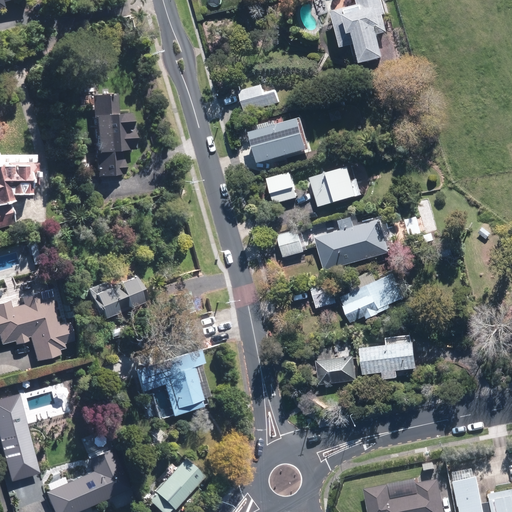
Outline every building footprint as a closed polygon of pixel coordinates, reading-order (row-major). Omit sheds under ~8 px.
[(390,33),(380,0),(358,0),(360,5),(331,14),(341,47),(356,42),(363,64),(389,57),(382,36),(390,33)] [(265,93),(264,85),(239,91),(244,112),(280,104),(277,90),(265,93)] [(113,93),(90,93),(93,176),(123,176),(123,153),(134,153),(134,135),(124,135),(124,113),(113,113),(113,93)] [(302,120),(252,133),(260,164),(310,151),(302,120)] [(0,154),(0,227),(18,222),(9,195),(30,195),(30,182),(37,182),(37,155),(0,154)] [(351,167),(310,178),(318,209),(359,197),(351,167)] [(291,171),(268,178),(276,205),(299,198),(291,171)] [(384,216),(317,238),(328,272),(395,251),(384,216)] [(300,229),(278,235),(284,258),(306,252),(300,229)] [(131,273),(88,288),(99,318),(142,304),(131,273)] [(396,274),(341,298),(351,321),(367,314),(369,317),(391,308),(390,305),(406,298),(396,274)] [(330,277),(309,283),(317,308),(338,301),(330,277)] [(189,290),(174,294),(179,314),(194,310),(189,290)] [(50,291),(0,302),(0,344),(13,341),(13,344),(31,340),(36,360),(62,354),(60,346),(75,343),(70,323),(57,326),(50,291)] [(215,311),(176,321),(182,345),(221,335),(215,311)] [(389,345),(360,348),(362,374),(383,372),(384,382),(401,381),(400,369),(416,367),(414,335),(388,337),(389,345)] [(210,404),(195,347),(159,357),(162,369),(136,376),(140,391),(152,388),(160,417),(210,404)] [(356,383),(354,357),(335,358),(334,347),(315,348),(318,386),(356,383)] [(36,484),(19,421),(0,426),(0,447),(12,491),(36,484)] [(171,437),(158,425),(146,437),(159,449),(171,437)] [(43,491),(52,511),(69,511),(128,485),(103,431),(80,441),(93,469),(43,491)] [(203,478),(182,459),(153,491),(174,510),(203,478)] [(484,511),(478,477),(453,482),(458,511),(484,511)] [(445,511),(440,478),(416,483),(415,481),(389,485),(366,489),(369,511),(445,511)] [(511,511),(511,491),(489,495),(492,511),(511,511)]
